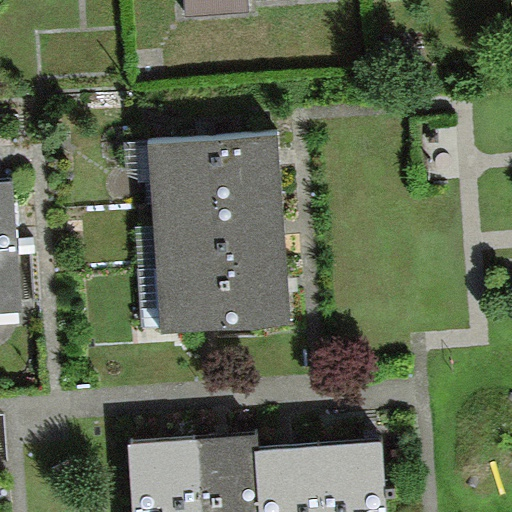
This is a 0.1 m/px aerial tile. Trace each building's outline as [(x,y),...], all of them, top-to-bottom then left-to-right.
[(145,144),(149,206),(274,199),(271,137),(145,144)] [(0,179),(0,309),(13,309),(5,179),(0,179)] [(149,206),(152,264),(277,257),(274,199),(149,206)] [(281,318),(277,257),(152,264),(155,325),(281,318)] [(186,437),(190,511),(250,511),(246,446),(245,433),(186,437)] [(122,441),(126,511),(190,511),(186,437),(122,441)] [(312,442),(316,511),(381,511),(377,438),(312,442)] [(246,446),(250,511),(316,511),(312,442),(246,446)]
